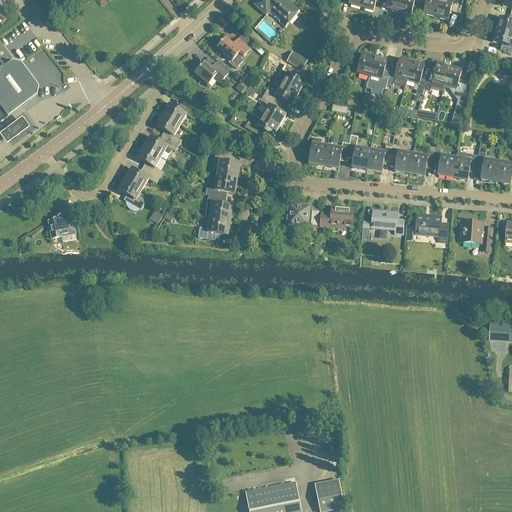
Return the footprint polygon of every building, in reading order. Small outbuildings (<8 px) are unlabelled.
[(300,11),(287,0),(259,0),(255,6),(266,16),(269,13),(285,28),(300,11)] [(350,0),(349,6),(361,9),(363,0),(350,0)] [(382,5),(383,0),(363,0),(361,9),(374,12),(376,3),(382,5)] [(398,13),(402,0),(384,0),(389,1),(386,10),(398,13)] [(402,0),(398,13),(410,17),(413,8),(419,10),(421,4),(421,0),(402,0)] [(421,0),(421,4),(426,6),(424,15),(436,18),(440,0),(421,0)] [(456,14),(460,0),(440,0),(436,18),(448,22),(450,13),(456,14)] [(511,0),(504,0),(503,7),(511,9),(510,15),(511,15),(511,0)] [(511,15),(510,15),(508,21),(500,18),(496,30),(511,34),(511,15)] [(511,34),(496,30),(493,43),(501,45),(500,51),(511,54),(511,34)] [(243,57),(251,49),(246,45),(243,50),(235,43),(233,45),(226,39),(217,49),(231,61),(229,63),(236,69),(243,61),(241,59),(243,57)] [(257,45),(254,49),(261,56),(265,52),(257,45)] [(287,63),(302,72),(308,61),(293,52),(287,63)] [(358,74),(370,78),(375,58),(363,55),(358,74)] [(376,58),(375,58),(370,78),(376,79),(382,81),(379,90),(385,92),(387,86),(390,72),(385,71),(387,62),(376,58)] [(393,88),(394,84),(406,88),(406,86),(407,82),(412,63),(400,59),(398,68),(392,67),(390,72),(387,86),(393,88)] [(38,87),(20,63),(11,62),(11,61),(4,67),(0,61),(0,122),(36,95),(38,87)] [(220,84),(228,74),(216,64),(211,69),(205,63),(195,74),(209,85),(214,79),(220,84)] [(413,63),(412,63),(407,82),(406,86),(414,88),(414,90),(417,91),(417,94),(418,95),(417,100),(421,101),(422,96),(423,96),(424,91),(428,77),(422,75),(425,66),(413,63)] [(287,74),(281,85),(298,95),(305,84),(297,79),(300,74),(282,64),(279,70),(287,74)] [(450,68),(438,64),(435,73),(429,72),(428,77),(424,91),(430,93),(432,89),(443,92),(445,87),(450,68)] [(461,95),(465,82),(459,80),(462,71),(450,68),(445,87),(448,88),(454,97),(454,99),(460,101),(459,104),(465,106),(466,97),(461,95)] [(240,84),(236,89),(241,93),(245,88),(240,84)] [(267,91),(264,96),(281,106),(284,101),(292,106),(298,95),(281,85),(275,95),(267,91)] [(286,116),(278,111),(281,106),(264,96),(260,102),(268,107),(262,117),(279,127),(286,116)] [(361,109),(363,103),(348,100),(346,106),(361,109)] [(198,115),(185,108),(182,113),(169,106),(163,116),(180,127),(186,116),(194,121),(198,115)] [(333,106),(332,112),(346,115),(347,109),(333,106)] [(174,137),(180,127),(163,116),(156,127),(169,134),(165,140),(179,148),(182,142),(174,137)] [(273,138),(279,127),(262,117),(256,127),(248,123),(245,128),(262,139),(265,133),(273,138)] [(20,119),(0,134),(0,138),(5,145),(28,128),(20,119)] [(352,169),(367,171),(370,151),(356,149),(357,138),(351,137),(349,145),(348,160),(353,161),(352,169)] [(179,148),(165,140),(162,145),(150,138),(144,149),(161,159),(165,152),(169,155),(172,151),(175,153),(179,148)] [(321,141),(313,139),(309,165),(324,168),(327,147),(320,146),(321,141)] [(341,150),(327,147),(324,168),(339,170),(340,162),(347,163),(348,160),(349,145),(342,144),(341,150)] [(390,163),(392,146),(386,144),(384,154),(370,151),(367,171),(382,174),(383,166),(389,167),(390,163)] [(409,175),(413,155),(399,152),(400,147),(392,146),(390,163),(396,164),(395,173),(409,175)] [(413,155),(409,175),(424,178),(426,170),(432,171),(433,167),(435,149),(436,149),(429,148),(429,152),(428,152),(427,157),(413,155)] [(155,169),(161,159),(144,149),(137,159),(150,167),(146,172),(160,180),(163,174),(155,169)] [(435,149),(433,167),(439,168),(438,176),(453,179),(456,159),(442,156),(443,151),(436,149),(435,149)] [(479,149),(478,157),(476,171),(482,172),(480,180),(495,183),(499,163),(484,160),(486,150),(479,149)] [(476,171),(478,157),(457,153),(456,159),(453,179),(468,182),(469,174),(475,175),(476,171)] [(237,180),(240,165),(232,164),(233,158),(215,155),(214,162),(219,163),(217,176),(237,180)] [(511,178),(511,177),(511,165),(499,163),(495,183),(510,185),(511,178)] [(142,191),(148,181),(156,185),(160,180),(146,172),(143,177),(131,170),(125,181),(142,191)] [(209,190),(208,197),(226,200),(227,193),(235,195),(237,180),(217,176),(214,191),(209,190)] [(138,197),(142,191),(125,181),(119,191),(131,199),(127,204),(128,204),(129,206),(129,208),(131,209),(132,210),(134,211),(136,211),(138,210),(141,212),(144,206),(143,200),(138,197)] [(225,206),(226,200),(208,197),(207,204),(205,218),(210,219),(230,222),(232,207),(225,206)] [(308,227),(310,207),(289,205),(287,226),(308,227)] [(71,208),(49,222),(52,240),(76,235),(71,208)] [(352,227),(353,210),(331,209),(331,214),(321,213),(320,227),(330,228),(330,229),(338,229),(338,226),(352,227)] [(156,212),(151,221),(158,225),(163,216),(156,212)] [(168,212),(164,219),(171,223),(175,216),(168,212)] [(402,237),(404,221),(397,220),(397,214),(374,212),(372,230),(376,230),(395,232),(395,236),(402,237)] [(446,243),(448,226),(440,225),(441,218),(417,216),(415,244),(416,236),(439,238),(438,243),(446,243)] [(198,239),(218,242),(220,236),(227,237),(230,222),(210,219),(208,230),(200,228),(198,239)] [(490,253),(492,229),(484,229),(484,225),(461,223),(459,243),(482,245),(482,252),(490,253)] [(511,327),(490,326),(489,337),(511,337),(511,327)] [(339,481),(331,482),(315,485),(320,511),(335,511),(345,510),(339,481)] [(301,511),(295,484),(246,494),(249,511),(301,511)]
